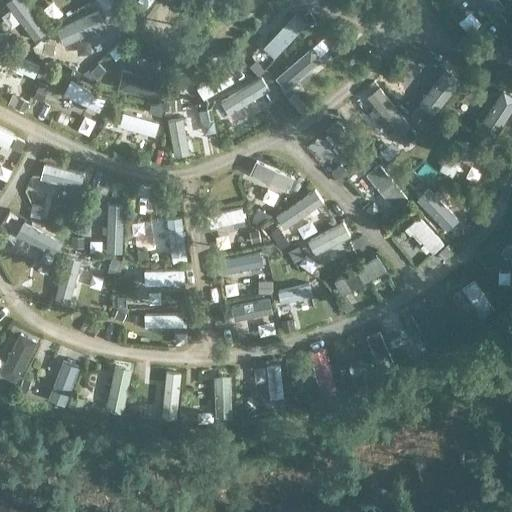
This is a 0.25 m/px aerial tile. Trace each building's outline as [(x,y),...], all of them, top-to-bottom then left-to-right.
[(22,0),(16,0),(10,5),(33,38),(45,30),(22,0)] [(503,6),(497,0),(472,0),(490,19),(503,6)] [(62,46),(104,27),(96,11),(55,30),(62,46)] [(305,22),(294,12),(263,46),(274,57),(305,22)] [(320,59),(310,48),(279,74),(288,86),(320,59)] [(38,66),(0,49),(0,50),(0,63),(32,78),(38,66)] [(408,95),(420,104),(446,70),(435,61),(408,95)] [(156,86),(159,76),(129,66),(125,77),(156,86)] [(462,83),(448,70),(419,106),(434,118),(462,83)] [(202,100),(232,82),(225,71),(196,89),(202,100)] [(105,100),(64,80),(59,92),(100,112),(105,100)] [(511,96),(501,90),(476,130),(494,141),(511,111),(511,96)] [(369,101),(398,136),(409,126),(380,91),(369,101)] [(221,107),(226,119),(253,109),(248,97),(221,107)] [(144,134),(148,121),(122,113),(118,126),(144,134)] [(184,115),(168,119),(176,160),(192,156),(184,115)] [(325,131),(355,167),(367,158),(336,122),(325,131)] [(0,146),(5,149),(12,136),(0,129),(0,146)] [(452,177),(468,146),(454,139),(438,170),(452,177)] [(294,179),(254,160),(248,173),(289,192),(294,179)] [(378,164),(365,175),(395,210),(407,200),(378,164)] [(73,187),(76,173),(41,165),(38,179),(73,187)] [(446,232),(458,221),(428,189),(416,200),(446,232)] [(291,221),(320,201),(313,190),(283,210),(291,221)] [(208,229),(243,221),(240,208),(205,215),(208,229)] [(120,210),(107,210),(105,249),(118,250),(120,210)] [(443,245),(418,217),(407,227),(432,255),(443,245)] [(165,220),(170,258),(185,256),(179,218),(165,220)] [(342,223),(303,242),(309,256),(349,236),(342,223)] [(46,257),(52,245),(26,231),(19,243),(46,257)] [(511,261),(511,246),(507,243),(500,253),(511,261)] [(221,274),(261,267),(258,253),(219,261),(221,274)] [(387,267),(381,256),(337,280),(343,291),(387,267)] [(183,285),(182,270),(142,271),(143,286),(183,285)] [(89,293),(92,280),(62,273),(59,286),(89,293)] [(303,276),(272,296),(281,309),(312,289),(303,276)] [(494,310),(474,280),(462,289),(482,318),(494,310)] [(269,299),(229,307),(232,321),(272,313),(269,299)] [(424,301),(409,309),(429,345),(443,337),(424,301)] [(143,328),(185,328),(185,315),(143,315),(143,328)] [(379,331),(365,337),(378,370),(392,364),(379,331)] [(36,342),(19,333),(0,369),(0,379),(13,386),(36,342)] [(334,385),(324,346),(309,350),(319,389),(334,385)] [(62,356),(46,397),(63,403),(78,362),(62,356)] [(268,396),(282,395),(279,362),(265,364),(268,396)] [(104,409),(121,412),(129,370),(113,366),(104,409)] [(212,374),(214,417),(230,416),(229,373),(212,374)] [(179,378),(164,377),(160,417),(175,418),(179,378)]
